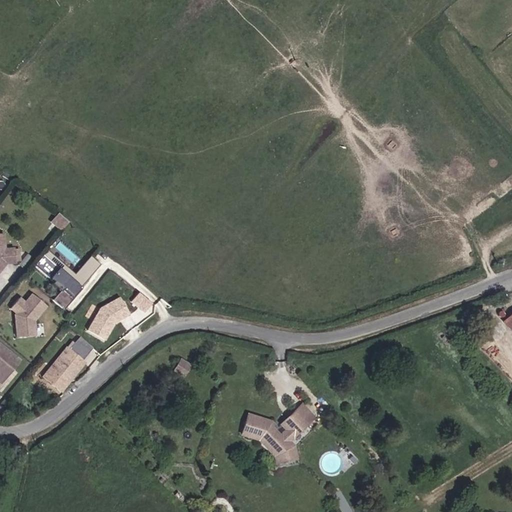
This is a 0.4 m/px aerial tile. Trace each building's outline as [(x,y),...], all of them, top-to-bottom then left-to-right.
[(67,222),(57,214),(51,222),(61,230),(67,222)] [(0,269),(6,264),(14,263),(13,261),(18,260),(17,250),(12,251),(12,249),(4,250),(2,235),(0,235),(0,269)] [(55,300),(65,309),(101,264),(90,256),(76,274),(48,252),(45,256),(62,269),(54,280),(64,288),(55,300)] [(37,337),(36,320),(49,306),(33,293),(26,301),(21,297),(11,310),(15,314),(17,338),(37,337)] [(152,303),(139,293),(133,301),(146,312),(152,303)] [(121,297),(101,307),(87,331),(106,341),(117,322),(130,315),(121,297)] [(511,313),(503,322),(509,329),(511,327),(511,328),(511,313)] [(23,360),(0,341),(0,382),(2,384),(23,360)] [(84,350),(73,341),(68,347),(79,356),(84,350)] [(84,362),(66,347),(41,378),(59,393),(84,362)] [(280,433),(273,425),(273,423),(271,419),(247,412),(241,435),(258,440),(273,456),(274,465),(298,460),(295,445),(290,439),(313,417),(300,405),(280,425),(285,429),(280,433)]
